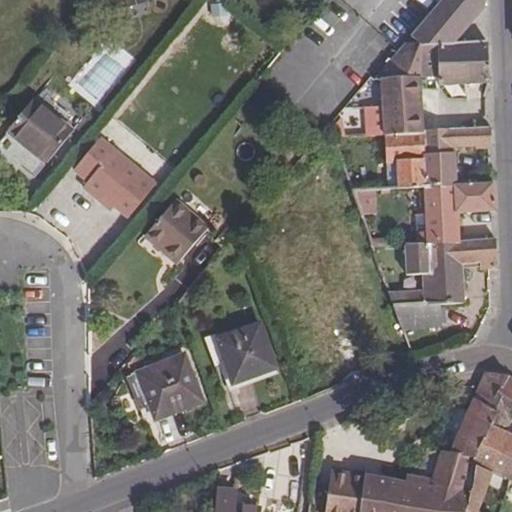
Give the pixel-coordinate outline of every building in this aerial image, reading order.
[(123,0),(126,15),(150,9),(147,0),(123,0)] [(453,44),(485,6),(484,0),(441,0),(412,36),(418,43),(421,46),(453,44)] [(383,134),(491,128),(482,117),(422,122),(420,56),(438,56),(440,86),(489,83),(487,42),(453,44),(421,46),(418,43),(404,44),(376,79),(380,79),(382,114),(347,116),(347,136),(362,135),(383,134)] [(8,131),(40,157),(64,128),(32,102),(8,131)] [(64,128),(40,157),(47,162),(71,133),(64,128)] [(491,143),(491,128),(383,134),(384,148),(385,164),(388,164),(396,164),(397,188),(424,187),(454,185),(452,146),(491,143)] [(363,149),(376,149),(384,148),(383,134),(362,135),(363,149)] [(81,179),(107,148),(98,141),(72,171),(81,179)] [(107,148),(81,179),(85,183),(81,188),(100,204),(103,201),(105,203),(133,169),(107,148)] [(384,148),(376,149),(376,165),(385,164),(384,148)] [(396,164),(388,164),(390,189),(397,188),(396,164)] [(133,169),(105,203),(112,208),(123,216),(150,184),(133,169)] [(454,185),(424,187),(426,234),(416,234),(416,245),(459,242),(457,213),(494,210),(493,182),(454,185)] [(153,186),(150,184),(123,216),(126,219),(153,186)] [(374,214),(373,189),(355,189),(355,215),(374,214)] [(105,203),(103,206),(109,212),(112,208),(105,203)] [(205,228),(176,203),(147,238),(175,263),(205,228)] [(394,306),(441,304),(461,303),(461,265),(479,265),(479,269),(497,268),(496,240),(459,242),(416,245),(404,246),(405,276),(422,276),(422,295),(406,295),(406,292),(389,293),(394,306)] [(441,304),(394,306),(402,331),(441,329),(441,304)] [(276,368),(260,324),(218,340),(234,383),(276,368)] [(200,401),(183,356),(137,373),(151,407),(155,418),(200,401)] [(139,411),(151,407),(137,373),(126,377),(139,411)] [(505,432),(511,421),(511,380),(507,377),(485,373),(478,386),(448,453),(475,458),(492,427),(505,432)] [(414,415),(409,400),(378,412),(383,426),(414,415)] [(511,435),(505,432),(492,427),(475,458),(472,467),(509,482),(511,483),(511,435)] [(465,511),(472,467),(475,458),(448,453),(440,453),(430,486),(332,470),(325,511),(465,511)] [(498,511),(509,482),(472,467),(465,511),(498,511)] [(288,476),(275,473),(272,502),(285,505),(288,476)] [(254,511),(255,508),(233,506),(235,492),(216,490),(214,511),(254,511)]
